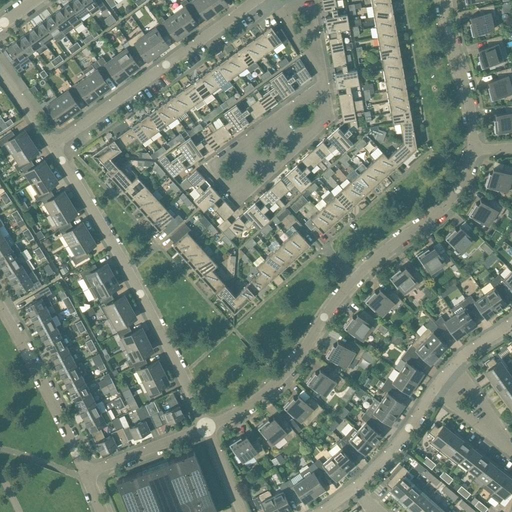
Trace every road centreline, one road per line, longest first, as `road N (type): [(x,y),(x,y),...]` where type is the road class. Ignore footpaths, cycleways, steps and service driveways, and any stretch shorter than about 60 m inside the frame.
road 1 (residential): [(206,427),(267,391),(375,258),(436,215),(458,190),(471,150)]
road 2 (residential): [(206,427),(129,271),(52,146)]
road 3 (residential): [(330,118),(240,199),(213,166),(322,80)]
road 4 (residential): [(52,146),(257,0)]
road 5 (residential): [(84,474),(0,307)]
road 6 (residential): [(471,150),(470,113),(442,0)]
road 7 (residential): [(84,474),(206,427)]
road 8 (residential): [(355,487),(431,392)]
